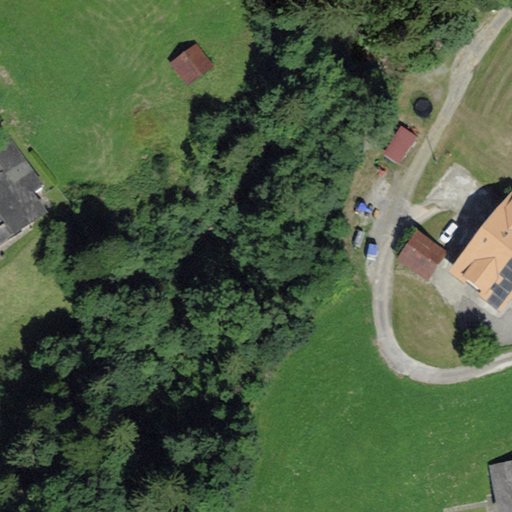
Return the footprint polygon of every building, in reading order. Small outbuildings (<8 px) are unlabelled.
[(173,66),(187,84),(210,67),(196,49),(173,66)] [(416,138),(403,130),(387,156),(400,164),(416,138)] [(0,236),(34,212),(25,200),(42,188),(5,139),(0,142),(0,236)] [(498,301),(511,282),(511,209),(476,256),(467,248),(453,266),(498,301)] [(426,278),(443,252),(418,237),(402,262),(426,278)] [(511,471),(498,474),(504,508),(511,506),(511,471)]
